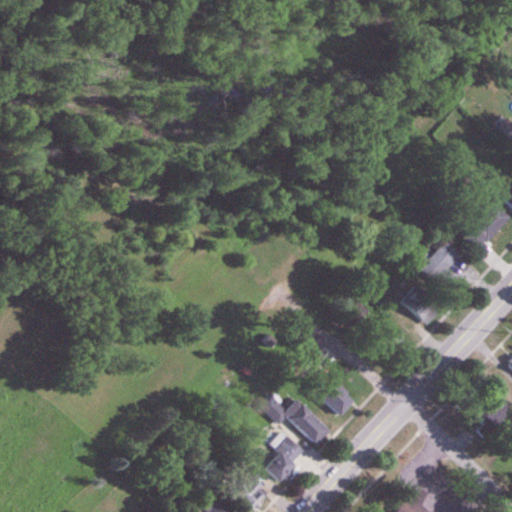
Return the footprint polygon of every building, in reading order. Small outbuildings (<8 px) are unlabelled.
[(510,216),(494,202),(461,239),(476,253),(510,216)] [(447,270),(460,255),(443,241),(418,271),(446,295),(459,280),(447,270)] [(399,304),(426,326),(439,310),(412,288),(399,304)] [(349,297),(336,311),(354,328),(367,315),(349,297)] [(405,345),(379,328),(366,347),(392,365),(405,345)] [(352,404),(333,383),(319,396),(338,417),(352,404)] [(328,432),(296,400),(285,411),(269,396),(259,407),(277,425),(284,418),(314,447),(328,432)] [(474,417),(489,432),(510,412),(495,396),(474,417)] [(264,470),(278,482),(304,454),(280,433),(268,446),(277,454),(264,470)] [(253,511),(268,494),(242,474),(228,493),(253,511)]
